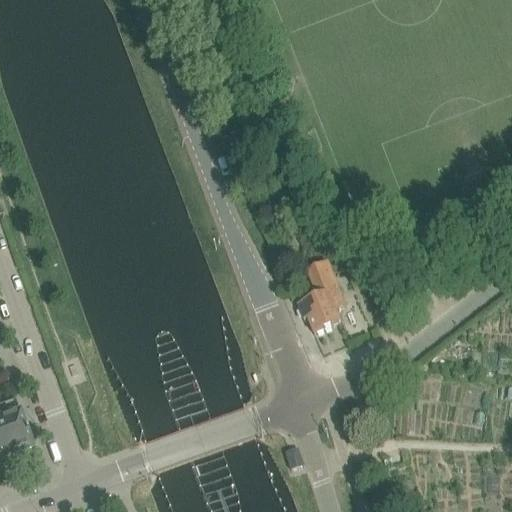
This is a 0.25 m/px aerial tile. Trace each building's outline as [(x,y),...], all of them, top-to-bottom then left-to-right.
[(298,177),(258,195),(262,205),(272,200),(295,190),(302,187),(298,177)] [(321,224),(309,229),(321,254),(332,248),(321,224)] [(340,260),(331,263),(337,276),(345,273),(354,293),(377,284),(375,279),(366,257),(348,264),(345,257),(340,260)] [(342,326),(337,313),(346,309),(328,264),(307,273),(318,300),(298,308),(305,323),(308,322),(315,337),(342,326)] [(396,307),(391,318),(394,324),(406,319),(400,305),(396,307)] [(0,437),(7,459),(15,456),(19,458),(32,453),(14,403),(0,407),(0,437)] [(304,469),(298,452),(287,455),(292,473),(304,469)]
